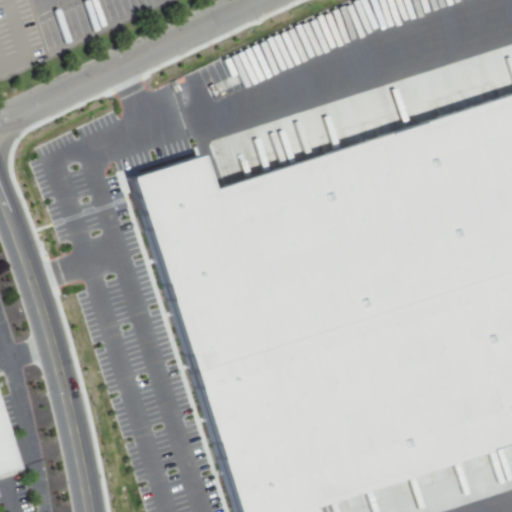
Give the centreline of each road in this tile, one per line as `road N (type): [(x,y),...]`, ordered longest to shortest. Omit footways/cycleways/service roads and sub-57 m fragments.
road 1 (residential): [(0,194),(60,374),(89,511)]
road 2 (tertiary): [(0,124),(263,0)]
